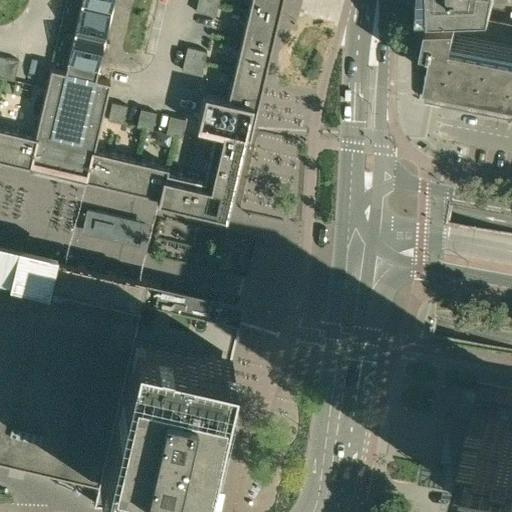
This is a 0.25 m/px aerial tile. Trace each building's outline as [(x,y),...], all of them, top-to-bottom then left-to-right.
[(278,0),(0,0),(0,157),(58,171),(87,178),(158,194),(225,210),(226,208),(241,142),(241,140),(242,137),(243,134),(243,132),(248,133),(255,105),(260,82),(278,0)] [(427,99),(511,116),(511,23),(458,13),(458,12),(430,13),(424,38),(435,40),(429,69),(426,69),(427,99)] [(95,209),(89,234),(130,244),(136,218),(95,209)] [(0,460),(98,484),(144,279),(145,278),(77,263),(77,264),(63,261),(51,258),(51,256),(50,256),(50,255),(48,258),(22,252),(22,249),(21,249),(20,248),(19,251),(0,246),(0,460)] [(159,283),(144,279),(98,484),(93,503),(211,508),(232,416),(211,411),(213,403),(236,305),(158,286),(159,283)] [(511,511),(511,388),(497,386),(495,403),(474,399),(466,442),(457,491),(478,494),(475,511),(480,511),(511,511)]
